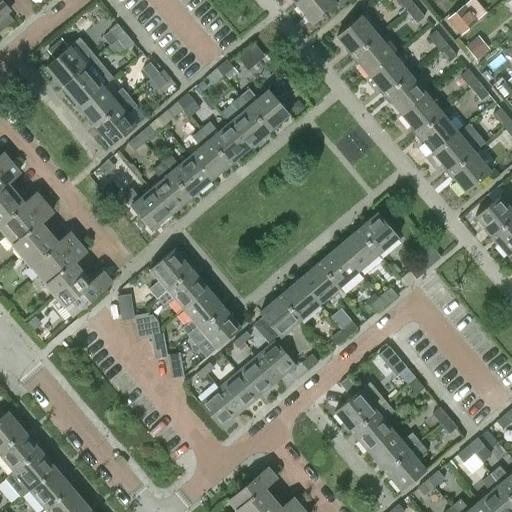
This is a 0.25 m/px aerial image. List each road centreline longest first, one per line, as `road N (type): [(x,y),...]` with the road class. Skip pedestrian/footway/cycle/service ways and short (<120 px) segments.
road 1 (residential): [(266,430),(417,303),(505,407)]
road 2 (residential): [(147,511),(5,345)]
road 3 (residential): [(132,275),(0,113)]
road 4 (residential): [(218,468),(89,313)]
